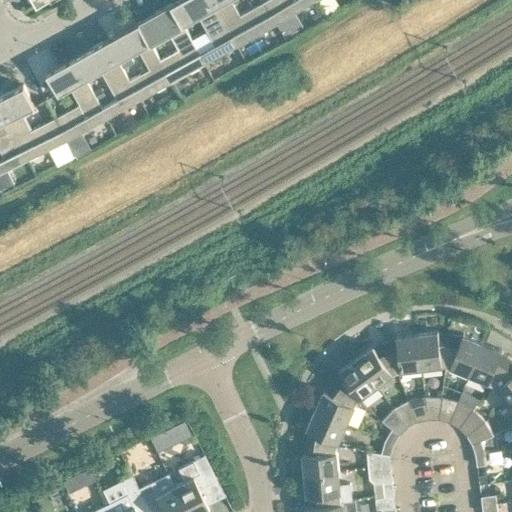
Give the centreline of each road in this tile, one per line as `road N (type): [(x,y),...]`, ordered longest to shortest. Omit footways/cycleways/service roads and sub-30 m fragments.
road 1 (tertiary): [(207,357),(511,215)]
road 2 (tertiary): [(0,461),(207,357)]
road 3 (residential): [(408,511),(402,455),(427,429),(449,431),(462,446),(471,511)]
road 4 (residential): [(264,511),(258,466),(207,357)]
